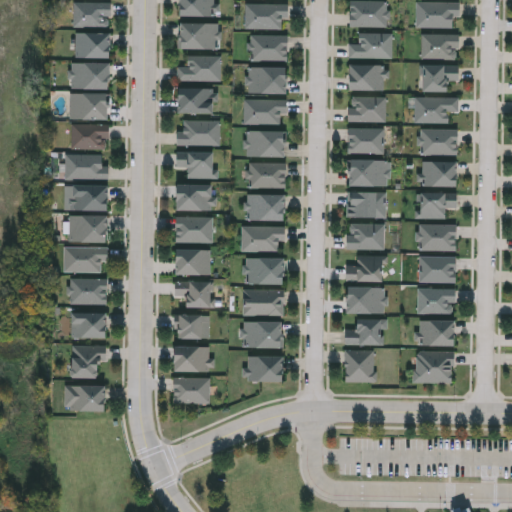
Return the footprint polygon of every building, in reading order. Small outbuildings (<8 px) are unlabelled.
[(180,16),(179,0),(215,0),(215,4),(220,4),(220,12),(214,13),(215,17),(180,16)] [(387,1),(387,26),(349,26),(349,1),(387,1)] [(109,17),(112,17),(112,3),(73,2),(73,28),(109,28),(109,17)] [(417,27),(417,3),(461,3),(461,18),(455,18),(455,27),(417,27)] [(289,18),(281,18),(281,28),(244,28),(244,4),(289,4),(289,18)] [(178,49),(218,49),(219,41),(222,40),(223,32),(219,32),(219,24),(181,23),(181,35),(179,35),(178,49)] [(108,32),(108,57),(74,57),(74,32),(108,32)] [(393,34),(393,58),(349,58),(349,44),(358,44),(358,34),(393,34)] [(422,58),(422,34),(459,34),(459,58),(422,58)] [(287,60),(250,60),(250,36),(287,36),(287,60)] [(220,56),(220,80),(176,80),(176,67),(187,67),(187,56),(220,56)] [(69,88),(69,62),(107,62),(107,88),(69,88)] [(387,64),(387,89),(348,89),(348,64),(387,64)] [(460,80),(447,80),(447,91),(422,91),(422,65),(460,65),(460,80)] [(249,93),(249,66),(286,66),(286,93),(249,93)] [(213,112),(175,112),(175,87),(213,87),(213,112)] [(107,117),(69,117),(69,93),(107,93),(107,117)] [(386,121),(348,121),(348,97),(386,97),(386,121)] [(448,121),(415,122),(415,98),(459,98),(459,112),(448,112),(448,121)] [(243,99),(287,99),(287,113),(280,113),(280,123),(243,123),(243,99)] [(219,144),(176,144),(176,129),(180,129),(180,120),(219,120),(219,144)] [(107,123),(107,148),(70,148),(70,123),(107,123)] [(348,152),(348,128),(384,128),(384,152),(348,152)] [(458,129),(458,154),(420,154),(420,129),(458,129)] [(246,156),(246,131),(285,131),(285,156),(246,156)] [(185,177),(185,167),(175,167),(175,151),(212,151),(212,177),(185,177)] [(63,178),(63,154),(101,154),(101,164),(107,164),(107,178),(63,178)] [(347,185),(347,160),(387,160),(387,185),(347,185)] [(455,186),(423,186),(423,160),(455,160),(455,186)] [(249,188),(249,162),(285,162),(285,188),(249,188)] [(69,210),(69,184),(105,184),(105,210),(69,210)] [(214,195),(214,210),(173,210),(173,184),(211,184),(211,195),(214,195)] [(385,217),(347,217),(347,191),(385,191),(385,217)] [(444,218),(419,218),(419,192),(456,192),(456,207),(444,207),(444,218)] [(283,194),(283,220),(247,220),(247,194),(283,194)] [(68,241),(68,215),(103,215),(103,241),(68,241)] [(211,242),(173,242),(173,217),(211,217),(211,242)] [(384,249),(346,249),(346,223),(384,223),(384,249)] [(455,225),(455,250),(419,250),(419,225),(455,225)] [(241,250),(241,227),(285,227),(285,241),(277,241),(277,250),(241,250)] [(100,272),(62,272),(62,247),(106,247),(106,263),(100,263),(100,272)] [(209,274),(172,274),(172,249),(209,249),(209,274)] [(381,280),(345,280),(345,268),(355,268),(355,256),(381,256),(381,280)] [(419,282),(419,256),(455,256),(455,282),(419,282)] [(245,257),(283,257),(283,283),(245,283),(245,257)] [(105,304),(69,304),(69,278),(105,278),(105,304)] [(208,281),(208,307),(182,307),(182,297),(173,297),(173,281),(208,281)] [(384,313),(343,313),(343,287),(384,287),(384,313)] [(455,313),(416,313),(416,288),(455,288),(455,313)] [(283,290),(283,315),(242,315),(242,290),(283,290)] [(69,337),(69,312),(104,312),(104,337),(69,337)] [(208,339),(173,339),(173,313),(208,313),(208,339)] [(344,344),(344,333),(353,333),(353,319),(383,319),(383,345),(344,344)] [(453,345),(419,345),(419,320),(453,320),(453,345)] [(281,347),(244,347),(244,321),(281,321),(281,347)] [(95,378),(69,377),(70,345),(105,345),(105,361),(95,361),(95,378)] [(209,346),(209,372),(171,372),(171,346),(209,346)] [(375,351),(375,382),(344,382),(344,351),(375,351)] [(454,352),(453,383),(415,383),(415,351),(454,352)] [(281,356),(281,381),(247,381),(247,356),(281,356)] [(209,378),(209,403),(171,403),(171,377),(209,378)] [(63,385),(104,385),(104,410),(63,410),(63,385)]
